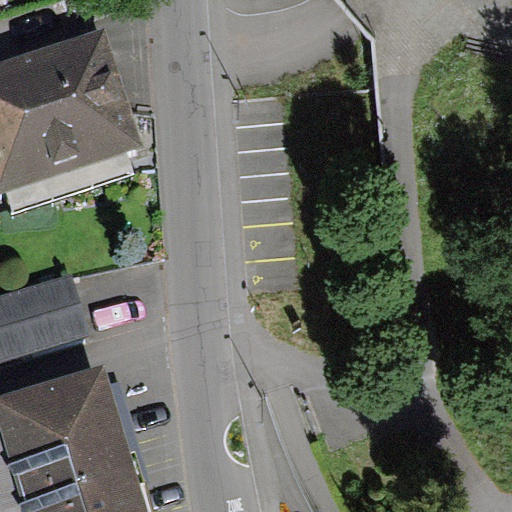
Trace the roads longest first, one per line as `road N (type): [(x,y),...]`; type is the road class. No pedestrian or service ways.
road 1 (residential): [(221,511),(196,339),(170,0)]
road 2 (unknown): [(175,58),(70,30),(0,40)]
